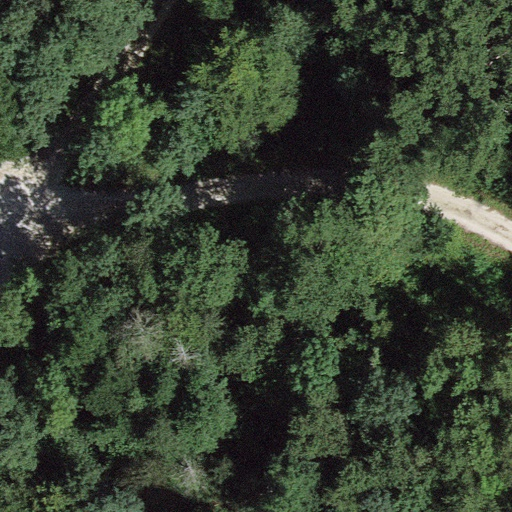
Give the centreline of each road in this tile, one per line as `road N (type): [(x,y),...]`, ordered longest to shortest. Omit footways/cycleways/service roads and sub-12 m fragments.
road 1 (track): [(0,199),(25,210),(305,182),(393,182),(479,210),(511,232)]
road 2 (track): [(142,0),(25,210)]
